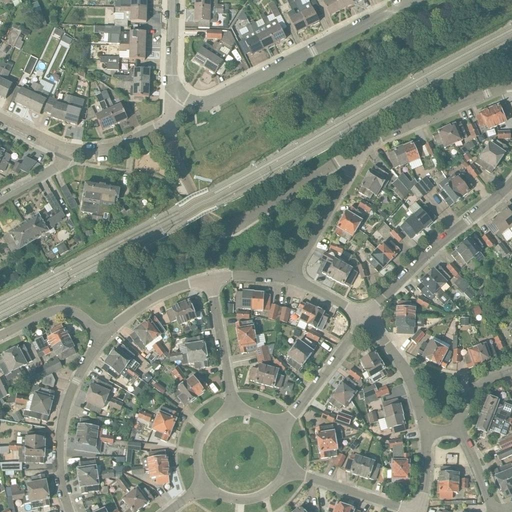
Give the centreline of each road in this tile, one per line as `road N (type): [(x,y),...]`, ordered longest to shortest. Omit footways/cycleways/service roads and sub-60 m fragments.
road 1 (residential): [(181,94),(212,100),(413,0)]
road 2 (residential): [(184,176),(212,226),(226,229),(329,164),(354,164)]
road 3 (residential): [(511,181),(363,318)]
road 4 (residential): [(67,511),(59,464),(64,413),(105,336)]
road 5 (residential): [(354,164),(370,141),(511,83)]
road 6 (residential): [(279,431),(363,318)]
road 7 (residential): [(234,411),(210,278)]
road 8 (residential): [(289,281),(354,164)]
road 9 (residential): [(363,318),(403,366),(425,432)]
road 10 (residential): [(408,511),(283,470)]
road 11 (residential): [(105,336),(147,301),(210,278)]
road 12 (residential): [(0,336),(59,309),(78,313),(105,336)]
